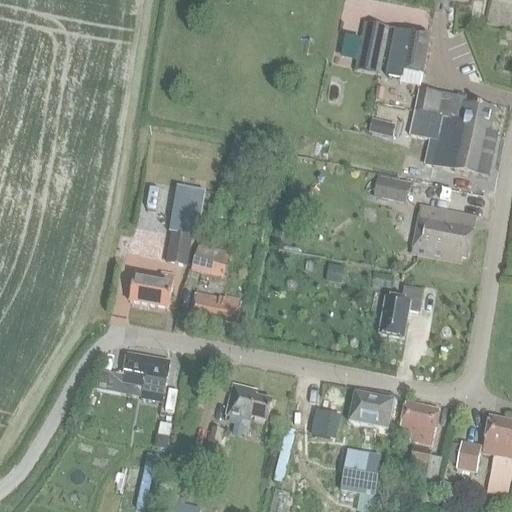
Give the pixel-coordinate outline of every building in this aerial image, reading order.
[(389,30),(364,25),(354,72),(380,77),(389,30)] [(431,38),(395,31),(385,78),(401,82),(403,74),(423,78),(431,38)] [(374,102),(382,103),(385,92),(377,90),(374,102)] [(442,97),(419,92),(409,138),(439,144),(436,155),(428,154),(426,168),(434,169),(431,179),(448,183),(450,173),(487,181),(496,136),(491,135),(495,112),(465,106),(466,101),(442,97)] [(384,139),(392,141),(395,127),(387,125),(384,139)] [(374,200),(406,206),(410,185),(378,179),(374,200)] [(206,195),(177,190),(175,201),(204,206),(206,195)] [(471,219),(421,210),(412,257),(461,266),(463,260),(469,261),(474,231),(469,230),(471,219)] [(198,240),(200,229),(172,224),(170,235),(198,240)] [(188,269),(192,240),(171,236),(169,250),(167,265),(166,266),(188,269)] [(192,274),(224,283),(230,257),(227,256),(227,254),(199,246),(192,274)] [(326,284),(342,287),(345,270),(329,267),(326,284)] [(161,280),(135,275),(130,305),(169,312),(175,278),(161,276),(161,280)] [(391,293),(393,280),(374,277),(372,290),(391,293)] [(408,314),(420,316),(424,293),(404,289),(402,303),(386,301),(380,337),(404,342),(408,314)] [(223,302),(196,296),(190,324),(214,328),(215,322),(237,326),(241,302),(224,299),(223,302)] [(141,401),(163,405),(171,365),(128,357),(122,386),(143,389),(141,401)] [(234,388),(227,418),(230,419),(252,424),(252,420),(268,424),(273,404),(257,399),(258,394),(234,388)] [(355,395),(349,425),(388,433),(394,403),(355,395)] [(440,413),(406,405),(400,435),(411,438),(410,444),(433,449),(440,413)] [(330,441),(334,417),(316,414),(312,437),(330,441)] [(511,424),(490,420),(483,457),(494,459),(488,496),(507,500),(511,478),(511,424)] [(228,433),(213,429),(208,449),(224,453),(228,433)] [(156,444),(154,450),(168,453),(170,439),(163,438),(156,444)] [(482,449),(462,445),(457,472),(477,476),(482,449)] [(426,479),(431,458),(432,453),(414,449),(409,475),(426,479)] [(374,500),(381,459),(349,454),(342,494),(360,497),(373,500),(374,500)] [(426,479),(421,504),(433,506),(443,460),(431,458),(426,479)] [(199,511),(200,510),(171,503),(168,511),(199,511)]
